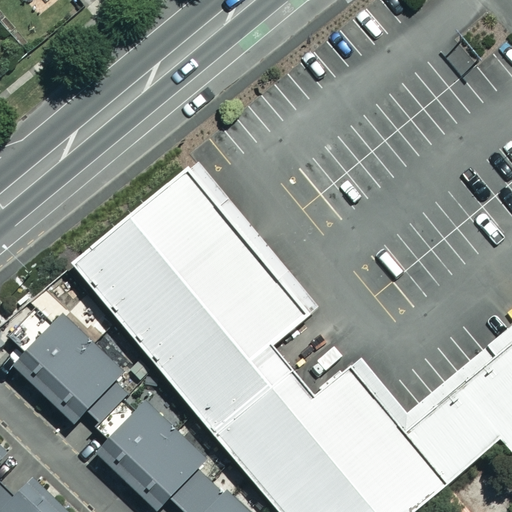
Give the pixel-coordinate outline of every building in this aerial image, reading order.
[(204,164),(79,267),(281,511),(420,511),(502,441),(511,451),(511,331),(411,415),(363,359),(320,397),(278,349),(324,312),(204,164)] [(93,425),(116,401),(124,392),(114,383),(125,370),(62,311),(49,325),(33,310),(6,338),(21,351),(6,366),(69,425),(80,413),(93,425)] [(152,511),(164,499),(194,469),(206,456),(144,399),(130,414),(116,401),(93,425),(107,438),(90,457),(149,511),(152,511)] [(194,469),(164,499),(177,511),(249,511),(225,489),(220,494),(194,469)] [(65,511),(29,477),(10,497),(0,487),(0,511),(65,511)]
